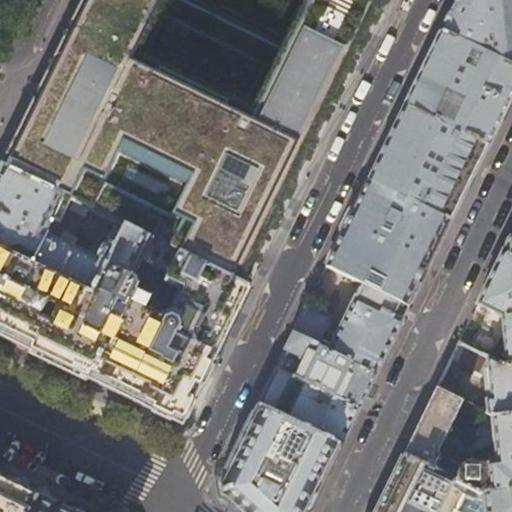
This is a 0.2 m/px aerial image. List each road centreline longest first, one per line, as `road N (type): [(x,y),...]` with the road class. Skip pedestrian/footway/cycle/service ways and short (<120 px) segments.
road 1 (residential): [(424,0),(174,502)]
road 2 (residential): [(340,511),(511,163)]
road 3 (residential): [(0,408),(174,502)]
